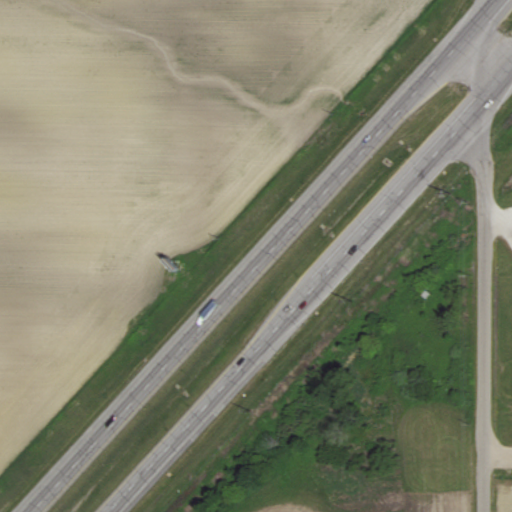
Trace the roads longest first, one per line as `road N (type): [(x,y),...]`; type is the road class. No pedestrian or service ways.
road 1 (primary): [(497,0),(30,511)]
road 2 (primary): [(107,511),(511,67)]
road 3 (residential): [(486,511),(482,0)]
